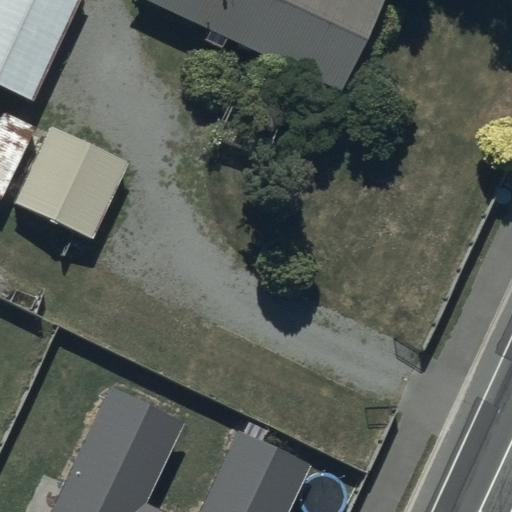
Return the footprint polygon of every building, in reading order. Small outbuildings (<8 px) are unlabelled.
[(0,0),(0,89),(27,102),(76,0),(0,0)] [(132,0),(335,94),(378,0),(132,0)] [(0,197),(29,126),(0,113),(0,197)] [(45,129),(9,205),(90,243),(125,167),(45,129)] [(290,511),(313,464),(234,427),(193,511),(175,511),(151,500),(188,421),(111,384),(49,511),(35,511),(34,511),(290,511)]
